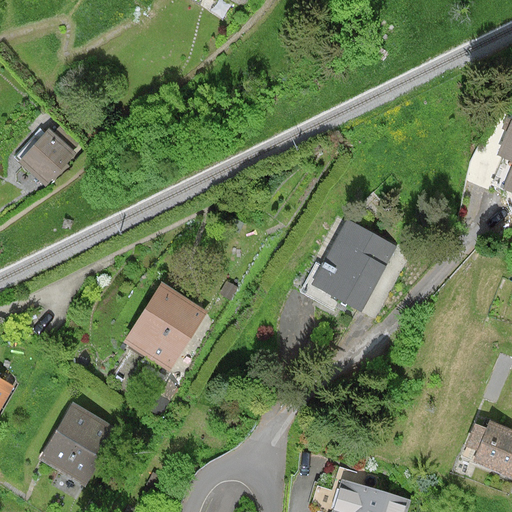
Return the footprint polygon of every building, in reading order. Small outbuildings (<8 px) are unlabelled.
[(55,135),(49,130),(21,161),(46,184),(74,154),(71,150),(76,145),(60,129),(55,135)] [(511,129),(502,154),(511,158),(511,175),(507,189),(511,190),(511,129)] [(394,246),(349,223),(326,268),(318,263),(303,291),(335,307),(340,297),(362,308),(394,246)] [(237,288),(228,283),(222,294),(231,299),(237,288)] [(204,313),(163,286),(127,342),(168,369),(204,313)] [(0,406),(11,386),(0,379),(0,406)] [(115,429),(74,406),(44,458),(84,482),(115,429)] [(511,430),(491,423),(488,430),(477,426),(465,455),(477,459),(476,462),(511,475),(511,430)] [(343,482),(334,511),(404,511),(408,501),(343,482)]
